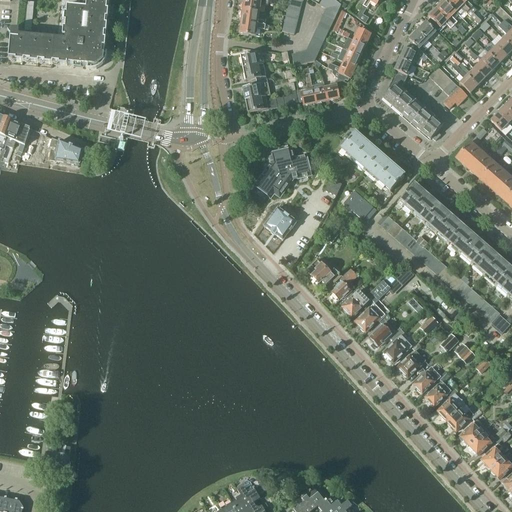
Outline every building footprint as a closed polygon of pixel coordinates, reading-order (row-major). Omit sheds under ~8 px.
[(108,19),(109,11),(107,11),(107,5),(109,5),(109,0),(83,0),(83,9),(68,7),(67,14),(65,14),(64,23),(66,23),(66,29),(64,29),(63,37),(65,37),(65,40),(19,36),(19,30),(11,29),(8,32),(11,35),(9,59),(16,60),(16,62),(24,63),(24,61),(30,61),(30,63),(39,64),(39,62),(45,62),(45,64),(52,65),(53,65),(53,63),(59,64),(59,66),(67,66),(68,64),(87,66),(86,70),(89,71),(96,70),(97,70),(104,63),(105,62),(106,60),(106,59),(107,58),(107,57),(107,56),(107,53),(103,53),(103,48),(105,48),(106,40),(104,40),(105,34),(107,34),(107,25),(105,25),(106,19),(108,19)] [(254,0),(244,0),(243,10),(259,13),(260,5),(268,6),(268,2),(254,0)] [(290,0),(289,6),(300,9),(302,3),(290,0)] [(322,0),(319,5),(326,9),(341,5),(334,0),(322,0)] [(366,0),(363,7),(356,18),(365,24),(369,18),(363,15),(371,2),(377,5),(379,0),(366,0)] [(459,0),(445,0),(444,1),(459,15),(459,16),(461,17),(465,12),(478,25),(481,21),(474,14),(459,0)] [(459,0),(474,14),(476,11),(472,7),(473,7),(467,1),(468,0),(459,0)] [(444,1),(437,9),(454,26),(457,23),(455,20),(459,16),(459,15),(444,1)] [(326,9),(323,15),(334,20),(341,5),(326,9)] [(289,6),(287,12),(298,15),(300,9),(289,6)] [(454,26),(437,9),(429,17),(430,19),(428,21),(438,31),(445,24),(451,29),(454,33),(457,30),(454,26)] [(243,10),(241,23),(265,26),(266,21),(258,20),(259,13),(243,10)] [(287,12),(285,19),(297,22),(298,15),(287,12)] [(333,32),(337,34),(346,14),(342,12),(333,32)] [(323,15),(320,21),(331,26),(334,20),(323,15)] [(285,19),(284,26),(295,28),(297,22),(285,19)] [(320,21),(317,27),(328,32),(331,26),(320,21)] [(503,32),(506,29),(501,24),(498,21),(495,24),(503,32)] [(506,29),(510,33),(511,34),(511,27),(505,21),(501,24),(506,29)] [(426,22),(417,31),(428,41),(436,32),(426,22)] [(265,26),(241,23),(239,34),(255,36),(257,29),(264,30),(265,26)] [(487,23),(482,28),(486,32),(491,27),(487,23)] [(295,28),(284,26),(282,32),(294,35),(295,28)] [(317,27),(313,36),(324,42),(328,32),(317,27)] [(462,27),(458,30),(463,36),(467,32),(462,27)] [(353,41),(365,46),(371,35),(358,29),(353,41)] [(480,30),(476,34),(480,38),(484,35),(480,30)] [(409,40),(411,42),(423,54),(427,50),(423,46),(428,41),(417,31),(409,40)] [(511,34),(510,33),(503,39),(511,47),(511,34)] [(313,36),(309,45),(319,51),(324,42),(313,36)] [(487,39),(487,38),(484,36),(481,39),(484,41),(484,42),(489,47),(492,43),(487,39)] [(470,39),(465,45),(469,48),(474,43),(470,39)] [(511,47),(503,39),(496,47),(507,57),(511,51),(511,47)] [(343,49),(360,57),(365,46),(353,41),(350,47),(340,42),(337,47),(343,50),(343,49)] [(405,49),(400,60),(413,66),(415,62),(418,64),(425,56),(423,54),(411,42),(405,49)] [(309,45),(306,51),(315,61),(319,51),(309,45)] [(496,47),(489,54),(500,65),(507,57),(496,47)] [(343,62),(355,68),(360,57),(343,49),(343,50),(338,60),(343,63),(343,62)] [(476,50),(472,53),(477,58),(481,55),(476,50)] [(306,51),(298,53),(301,64),(315,61),(306,51)] [(240,56),(243,69),(263,65),(260,52),(240,56)] [(301,64),(298,53),(291,55),(294,66),(301,64)] [(455,55),(461,61),(463,59),(457,53),(455,55)] [(477,58),(472,53),(469,56),(474,61),(477,58)] [(489,54),(482,61),(492,72),(500,65),(489,54)] [(451,60),(455,65),(455,64),(458,67),(461,64),(454,57),(451,60)] [(395,71),(397,72),(408,77),(413,66),(400,60),(395,71)] [(482,61),(474,69),(485,79),(492,72),(482,61)] [(336,79),(339,81),(340,80),(344,82),(346,77),(350,79),(355,68),(343,62),(343,63),(340,69),(330,64),(327,70),(333,72),(332,74),(331,74),(336,79)] [(455,64),(455,65),(452,68),(463,80),(460,83),(471,94),(478,87),(467,76),(463,72),(458,67),(458,68),(458,67),(455,64)] [(251,80),(252,84),(266,81),(263,65),(243,69),(245,82),(251,80)] [(474,69),(467,76),(478,87),(485,79),(474,69)] [(390,90),(391,91),(396,85),(402,89),(408,77),(397,72),(390,90)] [(313,91),(310,80),(310,78),(309,75),(305,75),(307,86),(306,86),(307,89),(300,91),(303,106),(316,104),(313,91)] [(436,83),(439,87),(448,78),(445,75),(440,79),(436,83)] [(439,87),(444,91),(452,82),(448,78),(439,87)] [(331,87),(324,89),(327,102),(339,99),(338,94),(352,91),(348,84),(344,82),(340,80),(339,81),(338,83),(336,84),(330,86),(331,87)] [(242,89),(245,101),(265,97),(263,84),(267,83),(266,81),(252,84),(253,86),(242,89)] [(444,91),(448,95),(457,86),(452,82),(444,91)] [(384,99),(393,107),(406,93),(402,89),(396,85),(391,91),(384,99)] [(448,95),(450,97),(450,98),(455,93),(459,89),(457,86),(448,95)] [(324,89),(313,91),(316,104),(327,102),(324,89)] [(459,89),(455,93),(463,102),(468,97),(459,89)] [(265,97),(245,101),(248,114),(297,103),(295,90),(289,92),(291,97),(272,101),(273,102),(270,105),(267,106),(265,97)] [(393,107),(402,116),(415,101),(406,93),(393,107)] [(450,97),(450,98),(456,104),(455,104),(458,107),(463,102),(455,93),(450,98),(450,97)] [(456,104),(450,98),(444,104),(450,110),(455,104),(456,104)] [(402,116),(412,124),(425,109),(415,101),(402,116)] [(511,113),(505,107),(498,114),(509,124),(511,120),(511,113)] [(412,124),(421,132),(434,117),(425,109),(412,124)] [(511,127),(509,124),(498,114),(491,121),(501,132),(505,128),(511,134),(511,127)] [(434,117),(421,132),(431,140),(432,139),(435,141),(441,136),(438,133),(444,126),(434,117)] [(4,119),(0,129),(0,149),(3,150),(12,123),(13,122),(4,119)] [(12,123),(3,150),(4,151),(6,147),(9,148),(11,141),(16,143),(22,126),(17,124),(16,125),(12,123)] [(26,128),(22,126),(16,143),(21,145),(16,156),(21,158),(30,131),(27,129),(26,128)] [(30,131),(21,158),(20,161),(32,163),(42,135),(30,131)] [(363,172),(364,173),(380,155),(368,144),(356,134),(342,150),(353,160),(351,161),(352,162),(353,163),(355,161),(365,170),(363,172)] [(110,139),(101,137),(99,143),(109,145),(110,139)] [(84,152),(52,139),(49,149),(51,150),(49,161),(56,162),(56,161),(80,166),(84,152)] [(456,159),(480,180),(494,164),(474,147),(479,142),(475,139),(471,144),(470,143),(456,159)] [(125,152),(126,144),(120,143),(118,151),(125,152)] [(271,165),(255,187),(258,189),(267,196),(271,199),(274,194),(280,198),(290,184),(293,181),(311,176),(306,157),(294,160),(292,151),(289,151),(271,156),(269,156),(271,165)] [(380,155),(364,173),(365,173),(366,172),(377,181),(375,182),(377,184),(379,182),(390,192),(404,176),(380,155)] [(480,180),(504,201),(511,191),(511,179),(494,164),(480,180)] [(422,223),(423,224),(439,206),(415,185),(401,201),(412,211),(410,213),(412,214),(414,212),(424,221),(422,223)] [(344,204),(362,220),(366,216),(368,217),(370,214),(369,213),(373,208),(354,192),(344,204)] [(301,217),(312,225),(321,214),(309,205),(301,217)] [(446,244),(447,245),(463,227),(439,206),(423,224),(424,225),(426,223),(436,232),(434,234),(436,236),(438,234),(448,242),(446,244)] [(264,227),(283,241),(288,234),(296,240),(307,225),(298,219),(296,222),(278,208),(264,227)] [(381,226),(387,232),(395,223),(388,217),(381,226)] [(387,232),(392,236),(399,227),(395,223),(387,232)] [(392,236),(396,240),(404,231),(399,227),(392,236)] [(470,266),(471,266),(487,248),(463,227),(447,245),(448,246),(450,244),(460,253),(458,255),(460,257),(462,255),(472,264),(470,266)] [(324,239),(333,244),(339,234),(331,228),(324,239)] [(346,231),(342,234),(348,240),(352,237),(346,231)] [(396,240),(401,244),(408,235),(404,231),(396,240)] [(401,244),(405,248),(413,239),(408,235),(401,244)] [(405,248),(410,252),(417,243),(413,239),(405,248)] [(410,252),(414,255),(422,247),(417,243),(410,252)] [(414,255),(419,260),(426,251),(422,247),(414,255)] [(495,287),(496,288),(511,269),(487,248),(471,266),(472,267),(474,266),(484,275),(483,276),(485,278),(486,276),(496,285),(495,287)] [(419,260),(423,264),(431,255),(426,251),(419,260)] [(423,264),(428,268),(436,259),(431,255),(423,264)] [(428,268),(432,272),(440,263),(436,259),(428,268)] [(312,278),(312,281),(315,284),(318,284),(319,285),(322,283),(325,287),(331,281),(334,284),(341,278),(334,269),(330,273),(322,264),(321,265),(317,261),(306,271),(312,278)] [(432,272),(437,275),(445,267),(440,263),(432,272)] [(437,275),(442,279),(449,271),(445,267),(437,275)] [(511,270),(511,269),(496,288),(497,289),(498,287),(508,296),(507,297),(508,298),(509,299),(510,297),(511,298),(511,270)] [(336,291),(331,295),(333,300),(332,300),(333,301),(333,300),(338,302),(343,297),(344,299),(351,292),(347,287),(357,278),(351,271),(340,281),(342,283),(335,289),(336,291)] [(442,279),(446,283),(454,275),(449,271),(442,279)] [(446,283),(451,287),(458,279),(454,275),(446,283)] [(451,287),(455,292),(463,283),(458,279),(451,287)] [(396,281),(389,287),(391,289),(390,289),(393,292),(400,285),(396,281)] [(391,289),(389,287),(388,288),(382,282),(367,297),(365,299),(358,292),(354,296),(352,294),(342,303),(344,305),(341,308),(342,309),(342,311),(345,314),(347,314),(352,318),(368,303),(371,301),(375,304),(390,289),(391,289)] [(455,292),(460,296),(468,287),(463,283),(455,292)] [(460,296),(464,300),(472,291),(468,287),(460,296)] [(464,300),(469,304),(477,295),(472,291),(464,300)] [(469,304),(474,308),(481,299),(477,295),(469,304)] [(419,315),(423,310),(413,299),(408,304),(419,315)] [(474,308),(478,311),(486,303),(481,299),(474,308)] [(478,311),(483,315),(490,307),(486,303),(478,311)] [(378,322),(380,323),(386,317),(390,313),(388,311),(384,315),(374,305),(355,323),(361,328),(361,330),(363,333),(365,333),(366,334),(378,322)] [(483,315),(487,319),(495,311),(490,307),(483,315)] [(495,311),(487,319),(492,324),(500,315),(495,311)] [(500,316),(491,327),(501,336),(510,326),(500,316)] [(389,339),(392,342),(401,333),(399,330),(395,334),(385,324),(389,320),(386,317),(380,323),(382,326),(370,338),(374,343),(374,344),(377,347),(378,347),(379,348),(389,339)] [(426,336),(437,325),(431,319),(420,329),(426,336)] [(401,333),(392,342),(394,344),(384,353),(385,354),(385,356),(387,358),(389,358),(394,364),(411,348),(406,343),(403,347),(397,341),(403,335),(401,333)] [(439,346),(447,354),(459,343),(451,335),(439,346)] [(421,367),(426,362),(417,352),(421,348),(418,345),(412,350),(415,353),(398,368),(403,374),(403,376),(406,378),(407,378),(408,379),(421,367)] [(456,355),(461,360),(469,352),(464,346),(456,355)] [(469,352),(461,360),(466,365),(475,357),(469,352)] [(476,370),(481,375),(491,366),(490,365),(491,362),(488,359),(486,361),(485,361),(476,370)] [(413,386),(417,390),(417,391),(419,394),(421,394),(422,395),(440,377),(431,368),(413,386)] [(501,385),(506,390),(511,384),(511,380),(508,377),(501,385)] [(425,398),(429,403),(429,405),(431,407),(433,407),(434,408),(451,393),(442,383),(425,398)] [(511,384),(506,390),(503,393),(506,396),(511,389),(511,384)] [(446,422),(447,423),(460,410),(460,411),(465,406),(464,405),(464,403),(462,401),(460,400),(455,395),(450,400),(437,412),(442,417),(442,419),(444,421),(446,422)] [(460,410),(447,423),(447,425),(450,428),(451,427),(456,433),(469,421),(469,420),(473,416),(469,412),(465,416),(460,411),(460,410)] [(468,446),(469,447),(482,434),(477,429),(481,425),(477,421),(473,425),(460,437),(464,442),(464,443),(466,446),(468,446)] [(511,428),(507,423),(502,428),(504,430),(503,430),(506,433),(506,434),(508,432),(511,428)] [(496,435),(500,439),(506,433),(503,430),(502,429),(496,435)] [(506,433),(500,439),(500,440),(501,440),(504,444),(507,442),(511,436),(508,432),(506,434),(506,433)] [(482,434),(469,447),(470,448),(470,449),(473,452),(474,452),(478,456),(491,444),(495,440),(491,435),(487,439),(482,434)] [(490,470),(491,471),(504,458),(499,453),(503,449),(499,444),(495,448),(494,448),(481,460),(486,465),(486,467),(488,470),(490,470)] [(500,480),(511,468),(511,457),(509,454),(504,458),(491,471),(491,473),(494,476),(496,476),(500,480)] [(65,457),(63,456),(62,456),(61,456),(60,456),(58,456),(57,457),(55,457),(54,459),(53,459),(53,460),(52,461),(52,462),(51,463),(51,464),(51,465),(51,467),(51,468),(52,469),(52,470),(53,471),(54,473),(55,473),(56,474),(57,474),(58,475),(59,475),(60,475),(62,475),(64,475),(64,474),(65,474),(67,473),(68,471),(69,471),(70,469),(70,468),(70,467),(71,466),(71,465),(70,464),(70,463),(69,461),(69,460),(68,459),(67,458),(66,457),(65,457)] [(511,475),(502,484),(510,492),(511,490),(511,475)] [(260,500),(258,497),(252,486),(245,490),(244,488),(238,492),(241,497),(250,511),(264,511),(268,509),(266,505),(259,509),(256,508),(254,504),(260,500)] [(312,511),(318,508),(324,502),(315,490),(313,491),(312,490),(309,493),(309,494),(307,496),(306,495),(301,499),(305,503),(293,511),(312,511)] [(325,502),(319,508),(321,511),(335,511),(343,505),(339,500),(337,502),(333,496),(325,502)] [(250,511),(241,497),(236,500),(237,502),(232,505),(236,511),(250,511)] [(0,511),(21,511),(22,509),(18,503),(0,499),(0,511)] [(351,511),(350,509),(352,507),(347,502),(343,505),(335,511),(351,511)]
